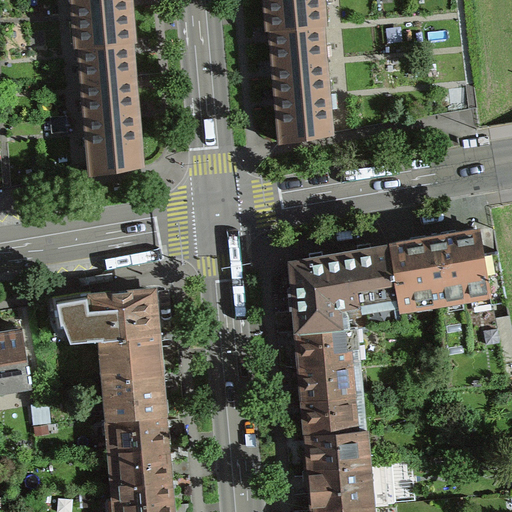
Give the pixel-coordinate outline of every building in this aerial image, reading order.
[(100,0),(73,2),(77,47),(80,46),(131,42),(134,42),(132,11),(130,0),(100,0)] [(325,25),(323,0),(265,0),(268,30),(271,29),(322,25),(325,25)] [(325,58),(322,25),(271,29),(272,41),(273,62),(325,58)] [(131,42),(80,46),(83,79),(134,75),(132,52),(131,42)] [(274,74),(276,97),(328,91),(325,58),(273,62),(274,74)] [(134,75),(83,79),(85,114),(137,108),(135,86),(134,75)] [(328,91),(276,97),(278,111),(281,140),(332,134),(328,91)] [(91,172),(143,166),(139,127),(137,108),(85,114),(91,172)] [(483,252),(479,229),(434,236),(390,244),(400,306),(439,299),(441,318),(442,318),(448,386),(511,380),(511,329),(509,315),(494,318),(491,300),(506,298),(498,250),(483,252)] [(400,306),(390,244),(328,254),(291,261),(297,330),(341,327),(339,305),(366,301),(367,308),(346,310),(347,326),(403,321),(400,306)] [(155,312),(156,310),(156,298),(155,297),(154,296),(153,294),(148,290),(146,289),(144,288),(132,289),(132,290),(131,291),(122,292),(67,299),(69,318),(91,317),(92,333),(95,336),(95,338),(100,337),(157,332),(155,312)] [(0,330),(0,387),(5,387),(4,381),(29,376),(21,327),(19,327),(18,326),(17,325),(16,324),(5,326),(5,327),(4,329),(3,330),(0,330)] [(360,359),(359,343),(349,344),(347,326),(341,327),(297,330),(298,343),(298,346),(294,350),(295,359),(299,362),(300,365),(360,359)] [(110,377),(160,372),(161,371),(162,370),(163,369),(162,357),(161,357),(160,356),(159,355),(158,346),(157,332),(100,337),(102,352),(108,352),(110,377)] [(303,399),(363,393),(360,359),(300,365),(301,374),(301,380),(297,384),(298,392),(302,396),(303,399)] [(163,395),(162,395),(161,385),(160,372),(110,377),(104,378),(105,393),(111,392),(114,417),(164,413),(164,412),(165,411),(167,409),(166,397),(165,397),(164,396),(163,395)] [(363,393),(303,399),(304,408),(304,414),(300,418),(301,426),(305,430),(306,430),(306,433),(366,428),(363,393)] [(167,429),(166,427),(165,420),(164,413),(114,417),(107,418),(110,451),(167,446),(167,443),(168,442),(169,441),(168,429),(167,429)] [(366,428),(306,433),(307,442),(308,450),(304,450),(305,467),(308,467),(369,462),(366,428)] [(170,462),(168,460),(168,453),(167,446),(110,451),(113,484),(170,479),(170,476),(171,475),(172,474),(171,462),(170,462)] [(393,502),(390,460),(369,462),(308,467),(309,476),(313,509),(373,504),(393,502)] [(175,511),(174,501),(172,499),(171,488),(170,479),(113,484),(114,497),(110,498),(105,503),(105,511),(175,511)]
